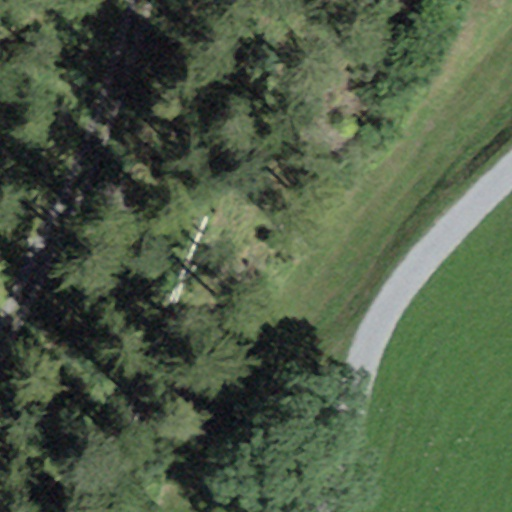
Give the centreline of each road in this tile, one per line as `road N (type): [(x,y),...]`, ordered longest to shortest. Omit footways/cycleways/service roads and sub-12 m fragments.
road 1 (track): [(511,162),(408,257),(370,323),(313,511)]
road 2 (track): [(0,335),(171,0)]
